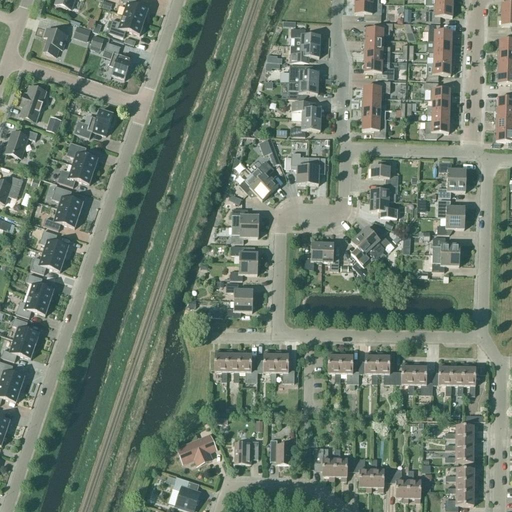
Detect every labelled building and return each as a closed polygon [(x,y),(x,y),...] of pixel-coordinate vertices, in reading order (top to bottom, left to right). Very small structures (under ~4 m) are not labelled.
[(57,0),(55,7),(70,12),(74,0),(57,0)] [(122,18),(143,25),(148,13),(134,8),(136,1),(134,0),(121,0),(121,4),(126,6),(122,18)] [(424,0),(425,8),(433,8),(452,9),(452,0),(424,0)] [(110,13),(112,5),(104,2),(101,10),(110,13)] [(381,6),(379,6),(379,7),(355,6),(354,17),(366,17),(366,23),(381,24),(381,6)] [(501,17),(511,17),(511,6),(501,6),(501,17)] [(452,20),(452,9),(433,8),(433,14),(425,14),(425,19),(425,25),(440,26),(440,20),(452,20)] [(511,17),(501,17),(500,28),(511,28),(511,17)] [(139,38),(143,25),(122,18),(120,25),(112,22),(107,35),(123,40),(125,33),(139,38)] [(383,43),(383,44),(384,44),(384,37),(389,37),(389,32),(392,32),(392,26),(378,26),(377,32),(366,31),(365,42),(365,43),(383,43)] [(451,45),(451,34),(439,34),(440,28),(428,27),(427,44),(432,44),(432,45),(433,45),(451,45)] [(86,45),(90,33),(76,28),(73,40),(86,45)] [(294,49),(319,50),(320,39),(305,38),(305,32),(291,31),(290,40),(294,41),(294,48),(294,49)] [(62,52),(66,38),(47,32),(44,40),(49,41),(44,56),(55,60),(58,51),(62,52)] [(511,54),(511,36),(511,37),(511,43),(499,42),(498,53),(498,54),(511,54)] [(91,46),(101,49),(103,41),(100,40),(96,39),(93,38),(91,46)] [(365,43),(365,42),(363,42),(363,53),(382,54),(390,55),(390,50),(382,49),(383,44),(383,43),(365,43)] [(124,83),(131,61),(117,57),(120,50),(107,45),(104,53),(113,55),(108,69),(114,71),(111,79),(124,83)] [(433,55),(452,56),(453,45),(451,45),(433,45),(433,50),(428,50),(426,52),(426,55),(428,55),(433,55)] [(294,49),(294,48),(290,48),(289,66),(304,66),(304,60),(319,61),(319,50),(294,49)] [(389,65),(390,55),(382,54),(363,53),(362,65),(364,65),(364,64),(389,65)] [(511,54),(498,54),(498,53),(497,53),(496,64),(511,64),(511,54)] [(452,68),(452,56),(433,55),(428,55),(428,60),(433,60),(433,66),(450,67),(450,68),(452,68)] [(389,71),(389,65),(364,64),(364,65),(364,75),(376,76),(375,82),(392,82),(393,71),(389,71)] [(511,64),(496,64),(496,76),(498,76),(498,75),(511,75),(511,64)] [(433,66),(431,66),(431,77),(426,77),(426,83),(438,84),(438,78),(450,78),(450,68),(450,67),(433,66)] [(288,85),(318,86),(318,75),(303,75),(303,69),(289,68),(288,85)] [(511,75),(498,75),(498,76),(497,87),(509,87),(509,93),(511,93),(511,75)] [(380,101),(380,102),(382,102),(382,95),(390,95),(390,84),(375,84),(375,90),(363,89),(363,100),(363,101),(380,101)] [(317,98),(318,86),(288,85),(288,102),(302,103),(302,97),(317,98)] [(449,103),(450,92),(438,92),(438,86),(423,85),(423,91),(430,92),(430,103),(432,103),(449,103)] [(39,92),(38,90),(34,88),(32,90),(30,89),(27,97),(25,96),(21,109),(23,109),(20,119),(35,125),(45,94),(39,92)] [(511,112),(511,94),(509,95),(509,101),(497,100),(497,111),(497,112),(511,112)] [(363,101),(363,100),(361,100),(360,111),(380,112),(385,112),(385,107),(380,107),(380,102),(380,101),(363,101)] [(427,114),(451,114),(451,103),(449,103),(432,103),(431,109),(427,108),(427,114)] [(301,122),(320,123),(321,112),(306,112),(306,106),(292,105),(291,114),(302,114),(301,122)] [(384,123),(385,112),(380,112),(360,111),(360,123),(362,123),(362,122),(384,123)] [(511,112),(497,112),(497,111),(495,111),(494,122),(511,122),(511,112)] [(78,123),(73,136),(89,141),(91,134),(105,139),(113,117),(99,113),(97,121),(91,119),(88,127),(78,123)] [(450,126),(451,114),(427,114),(426,118),(431,118),(431,124),(448,125),(448,126),(450,126)] [(56,136),(61,122),(61,118),(57,116),(54,116),(51,118),(46,133),(56,136)] [(320,134),(320,123),(301,122),(301,131),(291,130),(290,139),(305,140),(305,134),(320,134)] [(386,123),(384,123),(362,122),(362,123),(361,133),(373,134),(373,140),(385,140),(386,123)] [(511,122),(494,122),(494,134),(496,134),(496,133),(511,133),(511,122)] [(431,124),(429,124),(425,124),(424,141),(436,142),(436,136),(448,136),(448,126),(448,125),(431,124)] [(35,144),(37,136),(24,132),(22,138),(12,134),(8,148),(9,148),(6,156),(20,161),(27,141),(35,144)] [(511,133),(496,133),(496,134),(496,145),(507,145),(507,151),(511,151),(511,133)] [(270,141),(258,146),(263,159),(269,157),(273,168),(279,165),(270,141)] [(72,168),(93,175),(97,162),(83,158),(86,150),(70,145),(66,158),(74,161),(72,168)] [(307,188),(308,169),(300,169),(300,158),(298,156),(293,156),(291,158),(291,160),(290,172),(296,172),(296,187),(307,188)] [(308,169),(307,188),(318,188),(319,173),(325,173),(325,161),(316,161),(316,169),(308,169)] [(257,183),(270,196),(278,189),(268,178),(274,172),(265,163),(257,171),(263,177),(257,182),(257,183)] [(385,187),(397,188),(398,179),(389,179),(390,164),(378,164),(377,170),(371,170),(370,181),(385,181),(385,187)] [(447,183),(465,184),(466,173),(451,172),(451,166),(439,166),(438,175),(447,175),(447,183)] [(89,188),(93,175),(72,168),(69,175),(61,172),(57,185),(73,190),(75,183),(89,188)] [(257,183),(257,182),(252,177),(252,178),(250,177),(247,180),(247,182),(246,183),(245,182),(239,188),(247,197),(252,193),(262,204),(270,196),(257,183)] [(16,202),(23,183),(7,178),(5,185),(0,183),(0,205),(4,207),(7,199),(16,202)] [(38,190),(40,183),(33,180),(30,188),(38,190)] [(465,195),(465,184),(447,183),(446,192),(438,191),(438,200),(450,201),(450,195),(465,195)] [(397,197),(397,188),(385,187),(385,193),(370,193),(369,204),(388,204),(395,204),(396,197),(397,197)] [(57,211),(78,219),(83,206),(69,201),(71,194),(56,189),(51,202),(59,204),(57,211)] [(234,207),(237,201),(229,197),(226,203),(234,207)] [(445,221),(464,221),(464,210),(450,210),(450,204),(437,203),(437,212),(446,213),(445,221)] [(388,213),(388,204),(369,204),(369,215),(384,215),(384,221),(396,222),(396,213),(388,213)] [(74,231),(78,219),(57,211),(53,224),(45,221),(42,228),(58,234),(60,226),(74,231)] [(231,229),(258,230),(258,219),(244,218),(244,212),(231,212),(231,229)] [(464,232),(464,221),(445,221),(445,229),(437,228),(436,237),(449,238),(449,232),(464,232)] [(0,231),(8,234),(11,226),(0,222),(0,231)] [(391,232),(394,226),(386,223),(383,228),(391,232)] [(258,241),(258,230),(231,229),(230,246),(243,246),(243,240),(258,241)] [(358,237),(379,259),(383,256),(384,251),(390,246),(381,236),(377,241),(367,230),(358,237)] [(42,255),(64,262),(68,250),(54,245),(57,238),(43,233),(39,246),(45,248),(42,255)] [(375,262),(379,259),(358,237),(350,245),(357,252),(351,257),(363,270),(371,263),(375,262)] [(432,257),(459,258),(459,247),(445,247),(445,241),(432,240),(432,257)] [(321,265),(322,246),(311,246),(310,261),(304,260),(304,273),(313,273),(313,265),(321,265)] [(322,246),(321,265),(330,265),(329,274),(338,274),(339,262),(333,261),(333,247),(322,246)] [(238,267),(257,267),(257,256),(243,255),(243,249),(230,249),(230,258),(239,258),(238,267)] [(60,275),(64,262),(42,255),(40,262),(34,260),(30,273),(43,277),(46,270),(60,275)] [(459,269),(459,258),(432,257),(431,274),(444,275),(444,269),(459,269)] [(362,279),(367,275),(357,265),(353,270),(362,279)] [(257,278),(257,267),(238,267),(238,275),(230,274),(230,283),(242,284),(242,278),(257,278)] [(28,299),(49,306),(53,293),(40,288),(42,281),(29,277),(26,284),(32,286),(28,299)] [(233,304),(252,304),(252,293),(238,293),(238,287),(226,286),(225,295),(234,295),(233,304)] [(45,318),(49,306),(28,299),(25,306),(20,304),(15,316),(29,321),(31,314),(45,318)] [(252,315),(252,304),(233,304),(233,312),(225,311),(224,320),(237,321),(237,315),(252,315)] [(222,320),(222,312),(211,312),(211,320),(222,320)] [(13,342),(35,349),(39,337),(25,332),(27,325),(14,320),(11,328),(17,330),(13,342)] [(30,362),(35,349),(13,342),(9,354),(3,353),(1,360),(14,365),(16,357),(30,362)] [(227,357),(226,357),(220,357),(220,354),(217,354),(217,353),(215,353),(214,357),(214,375),(221,375),(221,385),(226,385),(227,375),(227,357)] [(239,357),(238,357),(232,357),(232,354),(229,354),(229,353),(227,353),(226,357),(227,357),(227,375),(233,375),(233,385),(238,385),(239,375),(239,357)] [(258,373),(257,373),(251,373),(251,357),(244,357),(244,354),(241,354),(241,353),(239,353),(238,357),(239,357),(239,375),(245,375),(245,385),(257,385),(257,375),(258,375),(258,373)] [(276,358),(275,358),(269,357),(269,355),(266,355),(266,354),(264,354),(263,357),(263,363),(257,363),(257,373),(258,373),(258,375),(270,376),(270,386),(275,386),(275,376),(276,358)] [(276,358),(275,376),(282,376),(282,386),(294,386),(294,373),(288,373),(288,358),(281,358),(281,355),(278,355),(278,354),(276,354),(275,358),(276,358)] [(340,358),(333,358),(333,356),(331,356),(331,355),(328,355),(328,358),(327,358),(327,376),(335,376),(334,387),(340,387),(340,377),(340,358)] [(358,374),(352,374),(352,359),(345,359),(345,356),(343,356),(343,355),(340,355),(340,358),(340,377),(347,377),(346,387),(358,387),(358,377),(358,374)] [(358,364),(358,374),(358,377),(372,377),(371,387),(377,387),(377,377),(377,359),(370,359),(370,356),(367,356),(367,355),(365,355),(365,359),(364,359),(364,364),(358,364)] [(395,387),(395,375),(389,375),(389,359),(382,359),(382,356),(379,356),(379,355),(377,355),(377,359),(377,377),(384,377),(383,387),(395,387)] [(0,380),(0,386),(20,393),(24,380),(10,376),(13,369),(0,364),(0,378),(1,379),(0,380)] [(414,370),(407,370),(407,367),(404,367),(404,366),(402,366),(402,369),(401,369),(401,375),(395,375),(395,387),(408,388),(408,398),(413,398),(414,388),(414,370)] [(432,386),(426,386),(426,370),(419,370),(419,367),(416,367),(416,366),(414,366),(414,370),(414,388),(420,388),(420,398),(432,398),(432,388),(432,386)] [(451,370),(450,370),(444,370),(444,367),(441,367),(441,366),(439,366),(439,370),(438,370),(438,376),(432,375),(432,386),(432,388),(445,388),(445,398),(450,399),(451,388),(451,370)] [(463,371),(456,370),(456,368),(453,368),(453,367),(451,367),(450,370),(451,370),(451,388),(457,388),(457,399),(462,399),(463,389),(463,371)] [(463,371),(463,389),(469,389),(469,399),(474,399),(475,389),(475,371),(468,371),(468,368),(465,368),(465,367),(463,367),(463,371)] [(16,406),(20,393),(0,386),(0,406),(2,401),(16,406)] [(0,434),(5,437),(9,424),(0,420),(0,434)] [(473,441),(473,434),(476,434),(476,432),(477,432),(477,429),(473,429),(455,428),(455,436),(445,436),(445,441),(455,441),(473,441)] [(206,462),(210,460),(208,455),(215,452),(210,439),(178,452),(183,465),(194,460),(198,468),(207,464),(206,462)] [(473,453),(473,446),(476,446),(476,444),(477,444),(477,441),(473,441),(455,441),(455,448),(445,448),(445,453),(455,453),(473,453)] [(290,468),(291,447),(277,447),(277,443),(270,443),(270,464),(276,464),(276,467),(290,468)] [(258,462),(258,444),(250,444),(250,446),(235,446),(234,467),(250,467),(251,462),(258,462)] [(334,480),(334,462),(327,462),(328,452),(314,451),(314,474),(322,474),(322,480),(329,480),(329,483),(331,483),(331,484),(334,484),(334,480)] [(353,475),(353,462),(339,462),(340,452),(334,452),(334,462),(334,480),(341,480),(341,483),(343,483),(343,484),(346,484),(346,480),(347,480),(347,475),(353,475)] [(473,453),(455,453),(455,460),(445,460),(445,465),(455,465),(473,466),(473,458),(476,458),(476,456),(477,456),(477,453),(473,453)] [(371,491),(371,473),(364,472),(364,462),(353,462),(353,475),(359,475),(358,490),(366,491),(366,493),(368,493),(368,494),(371,494),(371,491)] [(389,486),(390,473),(376,473),(376,463),(371,462),(371,473),(371,491),(378,491),(378,493),(380,494),(380,495),(383,495),(383,491),(383,485),(389,486)] [(473,484),(474,477),(476,477),(476,475),(477,475),(477,472),(474,472),(456,471),(455,479),(445,479),(445,484),(455,484),(473,484)] [(407,505),(408,483),(401,483),(401,473),(390,473),(389,486),(395,486),(395,501),(402,501),(402,504),(405,504),(405,505),(407,505)] [(408,473),(408,483),(407,505),(408,505),(408,501),(414,502),(414,504),(417,504),(417,505),(420,505),(420,502),(420,484),(413,484),(413,473),(408,473)] [(173,487),(172,491),(181,494),(176,508),(176,509),(177,508),(188,511),(193,511),(199,495),(198,495),(186,491),(188,484),(189,484),(176,479),(175,481),(167,479),(165,485),(173,487)] [(473,496),(473,489),(476,489),(476,487),(477,487),(477,484),(473,484),(455,484),(455,491),(445,491),(445,496),(455,496),(473,496)] [(473,496),(455,496),(455,503),(445,503),(444,511),(457,511),(458,508),(473,509),(473,501),(476,501),(476,499),(477,499),(477,496),(473,496)]
